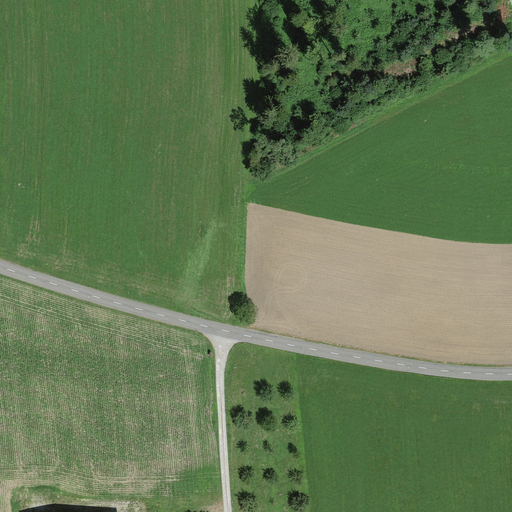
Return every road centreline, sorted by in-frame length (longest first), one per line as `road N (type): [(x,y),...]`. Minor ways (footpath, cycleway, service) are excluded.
road 1 (tertiary): [(0,265),(315,351),(511,372)]
road 2 (track): [(218,330),(225,511)]
